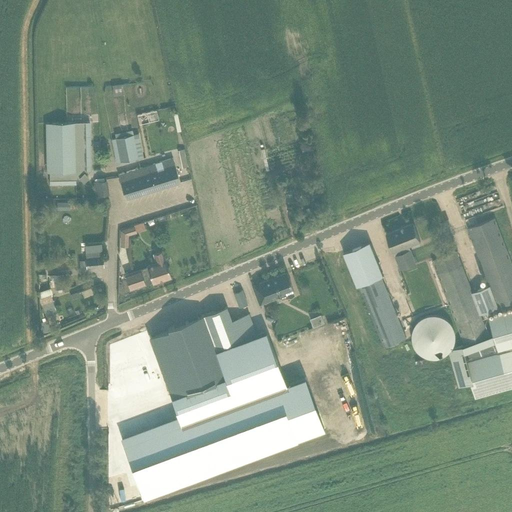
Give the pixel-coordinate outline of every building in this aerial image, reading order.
[(49,180),(81,179),(83,181),(88,176),(86,174),(85,122),(45,123),(46,172),(49,172),(49,180)] [(138,158),(133,135),(115,139),(120,162),(138,158)] [(183,149),(178,150),(182,167),(187,166),(183,149)] [(118,174),(125,199),(180,182),(173,158),(118,174)] [(96,194),(106,193),(104,177),(94,178),(96,194)] [(511,265),(494,218),(468,228),(470,234),(471,236),(471,237),(489,285),(498,308),(511,302),(511,265)] [(420,242),(413,223),(386,234),(393,252),(420,242)] [(136,233),(134,226),(126,229),(128,235),(136,233)] [(358,286),(381,276),(383,275),(370,242),(343,253),(357,287),(358,286)] [(91,251),(85,252),(86,260),(92,259),(102,258),(101,250),(91,251)] [(125,274),(130,289),(152,282),(153,283),(171,277),(162,251),(153,254),(156,262),(147,265),(147,267),(125,274)] [(456,251),(432,260),(436,270),(470,359),(493,350),(491,342),(481,315),(472,292),(460,261),(456,251)] [(395,256),(400,270),(408,267),(403,253),(395,256)] [(86,260),(87,268),(103,266),(102,258),(92,259),(86,260)] [(252,286),(259,304),(276,298),(275,295),(292,288),(286,272),(252,286)] [(358,286),(384,347),(406,338),(381,276),(358,286)] [(489,285),(472,292),(481,315),(498,308),(489,285)] [(49,287),(41,290),(43,296),(40,297),(46,317),(58,313),(49,287)] [(233,293),(239,307),(247,304),(242,290),(233,293)] [(226,306),(202,315),(215,351),(256,336),(248,313),(231,320),(226,306)] [(453,349),(449,354),(459,387),(471,384),(473,383),(477,398),(511,388),(511,310),(490,317),(497,340),(491,342),(493,350),(470,359),(471,361),(468,362),(463,345),(454,348),(453,349)] [(315,326),(326,322),(322,313),(311,317),(315,326)] [(416,321),(415,322),(414,324),(413,325),(412,327),(412,329),(411,331),(411,332),(410,334),(410,335),(410,337),(410,339),(411,340),(411,342),(412,345),(413,347),(414,349),(415,350),(416,351),(417,352),(418,353),(420,355),(421,356),(422,356),(424,357),(426,358),(429,358),(432,359),(435,359),(437,358),(440,357),(441,357),(444,356),(446,355),(448,353),(450,351),(451,350),(451,348),(452,347),(453,346),(453,345),(454,343),(454,341),(455,339),(455,338),(455,337),(455,335),(455,334),(455,332),(454,330),(453,328),(453,326),(452,325),(451,323),(450,322),(449,321),(448,320),(447,319),(446,318),(445,317),(444,317),(442,316),(440,315),(438,315),(436,314),(434,314),(431,314),(429,314),(427,315),(425,315),(424,316),(421,317),(420,318),(419,319),(417,320),(416,321)] [(168,330),(150,336),(172,396),(225,376),(215,351),(202,315),(168,328),(168,330)] [(120,346),(137,401),(166,392),(149,337),(120,346)] [(132,435),(121,439),(143,498),(296,440),(277,388),(210,413),(204,425),(192,420),(181,424),(134,441),(132,435)]
